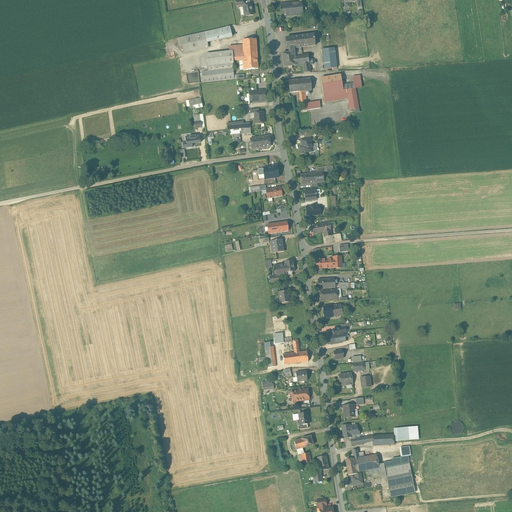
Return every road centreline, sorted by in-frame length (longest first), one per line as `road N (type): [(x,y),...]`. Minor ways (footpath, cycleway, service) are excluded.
road 1 (residential): [(263,0),(342,511)]
road 2 (track): [(0,203),(282,151)]
road 3 (track): [(511,229),(302,248)]
road 4 (track): [(332,451),(511,431)]
